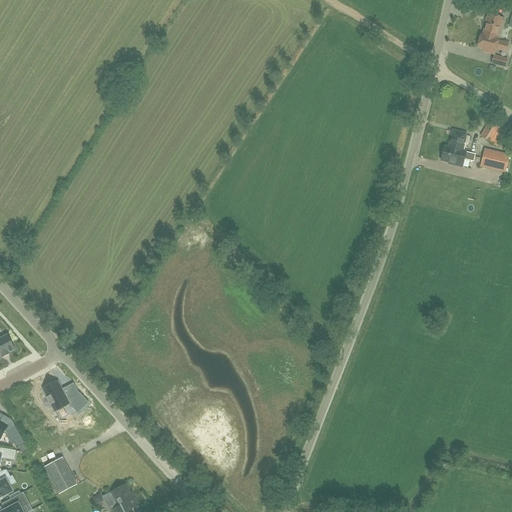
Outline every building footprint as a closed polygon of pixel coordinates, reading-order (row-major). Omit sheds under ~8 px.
[(497,40),(502,19),(488,15),(488,17),(486,18),(485,23),(486,25),(483,36),(481,36),(480,41),(478,42),(477,45),(478,47),(478,48),(485,50),(484,52),(494,54),(496,49),(506,52),(508,44),(498,41),(498,40),(497,40)] [(507,60),(494,56),(492,64),(505,68),(507,60)] [(509,128),(492,118),(481,136),(498,148),(509,128)] [(442,159),(442,161),(450,163),(450,164),(463,167),(465,160),(474,162),(476,155),(467,152),(465,152),(466,144),(465,144),(467,134),(453,131),(449,148),(445,147),(444,153),(442,154),(441,158),(442,159)] [(510,156),(486,150),(482,166),(506,172),(510,156)] [(0,359),(2,358),(2,359),(9,355),(8,354),(15,350),(7,336),(0,339),(0,359)] [(81,393),(80,393),(68,399),(63,390),(59,383),(45,390),(49,397),(48,398),(52,405),(53,404),(56,411),(69,404),(79,414),(90,403),(81,393)] [(0,438),(0,439),(4,433),(6,434),(11,444),(14,443),(17,448),(25,444),(12,421),(4,415),(0,421),(0,438)] [(0,448),(0,466),(2,459),(14,461),(16,451),(0,448)] [(59,495),(77,485),(63,459),(45,468),(59,495)] [(5,470),(0,473),(0,500),(3,499),(2,498),(12,492),(6,480),(11,478),(7,471),(5,470)] [(118,505),(112,508),(113,511),(127,511),(138,506),(135,499),(133,500),(126,486),(112,493),(118,505)] [(21,494),(10,500),(13,506),(1,511),(25,511),(22,507),(27,505),(21,494)]
